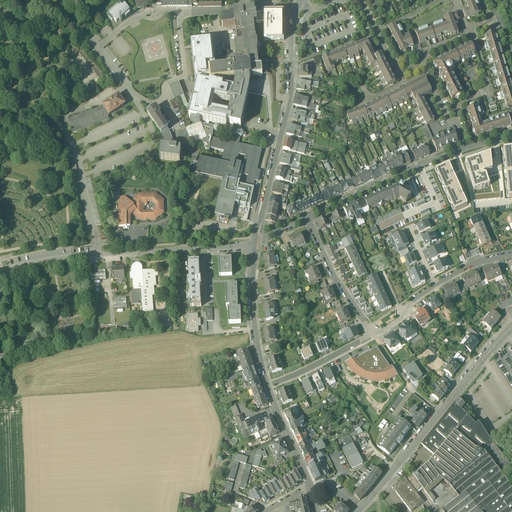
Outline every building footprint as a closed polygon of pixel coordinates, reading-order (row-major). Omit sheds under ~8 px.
[(134,0),(138,9),(141,8),(145,6),(149,5),(147,0),(134,0)] [(463,11),(465,18),(467,17),(467,18),(471,16),(481,13),(478,5),(481,5),(478,0),(466,0),(467,1),(466,2),(468,9),(464,10),(464,11),(463,11)] [(113,19),(113,18),(116,22),(125,15),(126,16),(131,12),(129,11),(130,10),(122,2),(107,16),(108,17),(108,18),(109,20),(110,19),(111,21),(112,21),(113,20),(113,19)] [(234,40),(236,57),(237,61),(237,66),(234,66),(233,64),(229,65),(215,66),(208,67),(210,82),(213,82),(217,82),(217,81),(223,81),(232,80),(235,79),(235,83),(235,85),(231,104),(229,112),(227,123),(231,124),(233,124),(241,126),(249,88),(250,85),(250,82),(249,78),(258,77),(258,72),(257,68),(258,68),(258,63),(256,52),(257,52),(256,39),(255,39),(253,23),(257,23),(255,14),(254,14),(254,9),(247,10),(247,9),(242,10),(242,11),(234,12),(235,16),(221,18),(222,21),(221,21),(222,27),(236,25),(236,30),(239,29),(240,39),(237,39),(234,40)] [(264,23),(264,40),(284,40),(284,11),(264,11),(264,13),(264,23)] [(257,23),(264,23),(264,13),(255,14),(257,23)] [(456,13),(451,15),(454,22),(459,21),(459,20),(460,20),(457,13),(456,14),(456,13)] [(458,32),(454,22),(451,15),(444,17),(444,18),(445,21),(442,22),(434,25),(430,26),(435,39),(450,33),(450,34),(452,34),(453,36),(456,34),(456,32),(458,32)] [(401,52),(407,49),(403,40),(406,39),(404,36),(403,33),(402,33),(403,32),(400,27),(398,23),(390,27),(391,30),(390,31),(394,41),(396,40),(400,48),(399,49),(401,52)] [(420,44),(435,39),(430,26),(427,27),(419,30),(415,32),(420,44)] [(485,45),(486,48),(499,44),(495,31),(492,33),(488,35),(488,34),(485,36),(487,44),(485,45)] [(409,34),(404,36),(406,39),(403,40),(407,49),(411,48),(410,46),(413,45),(409,34)] [(226,126),(227,123),(229,112),(221,110),(212,108),(214,100),(223,102),(231,104),(235,85),(235,83),(235,79),(232,80),(232,82),(223,83),(223,81),(217,81),(217,82),(213,82),(210,82),(208,67),(215,66),(212,39),(191,41),(195,83),(197,82),(193,102),(191,109),(189,118),(191,118),(200,120),(206,121),(209,122),(226,126)] [(78,52),(85,61),(89,58),(76,41),(69,46),(72,50),(72,51),(75,55),(78,52)] [(367,41),(344,50),(330,55),(329,55),(322,58),(327,71),(332,69),(331,67),(334,66),(333,64),(335,63),(334,62),(337,61),(337,62),(342,60),(342,59),(345,58),(345,59),(347,59),(349,58),(350,60),(354,59),(353,56),(354,56),(355,58),(359,57),(358,53),(358,51),(360,50),(361,52),(363,51),(365,56),(366,55),(367,58),(366,58),(368,62),(369,61),(370,63),(369,64),(370,67),(371,67),(374,65),(375,69),(378,68),(379,69),(376,71),(378,74),(380,73),(381,75),(379,76),(381,80),(383,79),(384,80),(382,82),(384,85),(386,84),(387,86),(395,82),(381,54),(375,57),(367,41)] [(462,48),(455,51),(448,55),(449,55),(448,56),(447,55),(434,62),(441,76),(442,77),(441,77),(445,84),(448,91),(449,91),(449,92),(452,99),(455,98),(456,99),(461,97),(460,95),(463,94),(455,79),(451,70),(451,69),(452,68),(452,67),(452,66),(461,62),(476,54),(470,43),(463,47),(464,48),(463,48),(462,48)] [(503,56),(499,44),(486,48),(486,52),(489,51),(491,56),(488,57),(489,60),(503,56)] [(492,69),(493,72),(507,68),(503,56),(489,60),(490,64),(493,63),(495,68),(492,69)] [(89,67),(93,64),(89,58),(85,61),(89,67)] [(89,67),(102,83),(106,80),(94,63),(93,64),(89,67)] [(308,76),(308,71),(308,68),(298,68),(298,76),(299,76),(308,76)] [(496,81),(497,84),(510,80),(507,68),(493,72),(494,76),(497,75),(499,80),(496,81)] [(418,108),(419,109),(426,105),(423,99),(422,100),(421,98),(432,92),(424,78),(402,89),(406,97),(411,94),(415,101),(416,100),(417,102),(416,103),(418,108)] [(499,93),(500,96),(511,92),(511,85),(510,80),(497,84),(498,88),(501,87),(502,92),(499,93)] [(184,96),(179,82),(169,86),(175,99),(180,97),(184,96)] [(408,100),(406,97),(402,89),(397,92),(401,100),(403,100),(404,102),(407,100),(408,100)] [(402,103),(401,100),(397,92),(391,95),(396,103),(397,102),(399,105),(402,103)] [(509,106),(511,105),(511,92),(500,96),(501,100),(504,99),(507,107),(509,106)] [(103,106),(109,115),(125,105),(124,104),(122,101),(121,98),(120,97),(118,95),(107,103),(107,102),(105,104),(103,106)] [(397,106),(396,103),(391,95),(386,98),(390,106),(392,105),(393,107),(397,106)] [(188,108),(188,105),(187,105),(184,96),(180,97),(185,108),(188,108)] [(391,108),(390,106),(386,98),(380,101),(385,109),(386,108),(388,110),(391,108),(391,109),(391,108)] [(314,106),(310,105),(294,101),(293,106),(306,109),(310,110),(315,111),(314,110),(315,106),(314,106)] [(386,111),(385,109),(380,101),(375,103),(379,112),(381,111),(382,113),(386,111)] [(231,104),(223,102),(221,110),(229,112),(231,104)] [(381,114),(379,112),(375,103),(370,106),(373,115),(376,113),(377,116),(380,114),(381,114)] [(467,109),(471,121),(480,118),(482,118),(481,115),(484,114),(482,107),(479,108),(478,105),(475,106),(475,105),(474,105),(474,104),(470,105),(470,106),(469,106),(470,108),(467,109)] [(420,113),(421,114),(429,110),(426,105),(419,109),(415,110),(416,110),(417,114),(420,113)] [(107,117),(109,115),(103,106),(102,106),(99,108),(98,109),(86,113),(84,114),(84,113),(80,114),(80,115),(68,119),(73,133),(108,120),(107,117)] [(374,117),(373,115),(370,106),(364,108),(367,117),(369,116),(370,119),(373,117),(374,117)] [(161,134),(168,129),(158,115),(160,113),(156,107),(147,113),(161,134)] [(368,119),(367,117),(364,108),(358,110),(361,119),(363,118),(364,121),(368,120),(368,119)] [(362,122),(361,119),(358,110),(352,112),(355,121),(357,120),(358,123),(362,122)] [(422,118),(423,120),(432,116),(429,110),(421,114),(418,116),(420,119),(422,118)] [(292,111),(291,116),(305,119),(310,120),(311,116),(309,115),(292,111)] [(356,124),(355,121),(352,112),(346,115),(350,123),(352,123),(352,125),(356,124)] [(501,115),(502,118),(505,128),(511,127),(508,116),(505,117),(505,114),(501,115)] [(434,121),(432,116),(423,120),(421,121),(422,124),(425,123),(426,125),(427,125),(434,121)] [(499,130),(505,128),(502,118),(500,119),(499,116),(495,117),(496,120),(499,130)] [(493,132),(499,130),(496,120),(494,121),(493,118),(489,119),(490,122),(493,132)] [(484,135),(493,132),(490,122),(488,122),(488,121),(483,123),(483,124),(481,124),(484,135)] [(386,126),(389,132),(398,128),(395,122),(386,126)] [(476,138),(484,135),(481,124),(480,122),(472,124),(473,127),(472,127),(473,130),(472,131),(473,133),(473,134),(474,135),(475,135),(476,138)] [(196,142),(202,140),(207,138),(204,131),(202,127),(201,125),(201,123),(186,129),(191,141),(190,143),(195,145),(196,142)] [(201,125),(202,127),(203,127),(210,128),(213,129),(214,129),(214,131),(217,132),(219,130),(237,134),(237,136),(235,143),(239,144),(240,137),(241,137),(242,136),(245,136),(246,134),(243,133),(243,132),(238,131),(237,132),(232,131),(229,130),(222,128),(219,128),(219,126),(216,125),(215,127),(209,125),(206,125),(203,124),(201,125)] [(433,139),(427,125),(426,125),(422,127),(428,141),(433,139)] [(300,133),(303,134),(304,130),(300,129),(288,126),(287,130),(300,133)] [(336,127),(334,134),(343,136),(345,129),(336,127)] [(213,129),(210,128),(209,131),(206,130),(204,131),(207,138),(202,140),(206,150),(209,150),(210,148),(212,138),(213,135),(212,134),(213,129)] [(165,145),(165,149),(173,150),(173,144),(172,139),(170,134),(168,129),(161,134),(163,137),(164,141),(165,145)] [(435,147),(437,151),(446,147),(454,144),(454,143),(456,142),(457,144),(458,143),(457,139),(455,139),(455,137),(456,136),(454,132),(445,135),(445,133),(440,135),(441,136),(432,140),(434,145),(435,144),(436,147),(435,147)] [(235,143),(212,138),(210,148),(224,151),(221,162),(200,158),(199,163),(201,163),(200,165),(199,164),(197,172),(225,179),(217,214),(232,217),(235,203),(239,185),(241,175),(245,176),(247,176),(248,176),(247,180),(255,181),(257,171),(262,149),(239,144),(235,143)] [(426,147),(428,152),(432,150),(429,142),(424,144),(425,147),(426,147)] [(418,148),(419,150),(422,158),(430,154),(428,152),(426,147),(425,147),(422,148),(422,146),(418,148)] [(405,151),(407,151),(405,147),(397,150),(399,155),(406,153),(405,151)] [(181,151),(173,150),(165,149),(161,148),(160,159),(164,159),(163,160),(180,162),(181,151)] [(389,154),(391,158),(399,155),(397,150),(389,154)] [(419,150),(416,152),(413,153),(414,155),(416,160),(422,158),(419,150)] [(406,153),(399,155),(404,166),(411,163),(408,157),(406,152),(406,153)] [(492,169),(491,153),(477,157),(477,158),(476,158),(476,157),(465,161),(474,190),(479,188),(478,187),(485,185),(485,186),(489,185),(486,174),(484,174),(484,172),(492,169)] [(281,155),(280,160),(294,163),(296,163),(297,159),(291,157),(281,155)] [(399,155),(391,158),(392,161),(396,169),(404,166),(399,155)] [(199,163),(200,158),(199,157),(198,159),(197,159),(197,162),(195,169),(196,169),(195,174),(223,180),(215,215),(219,216),(219,217),(226,219),(229,219),(229,218),(232,219),(232,217),(217,214),(225,179),(197,172),(199,164),(200,165),(201,163),(199,163)] [(381,176),(386,174),(382,165),(380,166),(377,160),(374,162),(376,165),(381,176)] [(396,169),(392,161),(389,162),(387,163),(391,172),(396,169)] [(75,163),(68,165),(70,174),(77,172),(75,163)] [(391,172),(387,163),(384,164),(382,165),(386,174),(391,172)] [(451,203),(452,207),(453,206),(455,210),(467,204),(463,196),(461,192),(462,192),(454,176),(452,172),(453,172),(449,163),(436,169),(438,172),(437,173),(439,176),(442,182),(442,183),(443,186),(444,186),(447,193),(446,193),(448,197),(449,196),(451,203)] [(374,180),(381,176),(376,165),(372,167),(372,169),(369,170),(370,171),(374,180)] [(367,183),(374,180),(370,171),(365,173),(363,174),(367,183)] [(289,179),(290,177),(277,174),(276,179),(291,183),(292,180),(289,179)] [(363,174),(362,175),(357,177),(361,185),(367,183),(363,174)] [(355,188),(361,185),(357,177),(352,179),(351,180),(355,188)] [(245,187),(253,189),(253,188),(255,181),(247,180),(245,187)] [(349,191),(355,188),(351,180),(349,180),(345,183),(349,191)] [(342,194),(349,191),(345,183),(340,185),(339,185),(342,194)] [(397,187),(391,190),(394,197),(395,199),(399,197),(399,198),(400,199),(403,201),(403,199),(407,201),(409,198),(409,199),(411,197),(410,196),(412,192),(404,187),(405,186),(401,184),(399,187),(397,188),(397,187)] [(245,187),(239,185),(235,203),(250,206),(252,196),(254,196),(254,189),(253,188),(253,189),(245,187)] [(336,197),(342,194),(339,185),(337,186),(332,188),(336,197)] [(330,199),(336,197),(332,188),(328,190),(326,191),(330,199)] [(391,199),(394,197),(391,190),(390,188),(386,189),(387,190),(381,193),(380,192),(377,194),(381,203),(384,202),(385,203),(392,200),(391,199)] [(324,202),(330,199),(326,191),(325,192),(320,194),(324,202)] [(133,206),(136,209),(132,213),(139,220),(156,219),(163,212),(163,202),(156,205),(156,206),(154,206),(151,209),(154,211),(153,212),(148,212),(146,212),(143,212),(142,212),(142,209),(143,209),(143,205),(146,205),(146,202),(148,202),(153,202),(155,194),(139,195),(134,200),(134,202),(135,203),(133,204),(132,204),(133,206)] [(163,202),(155,194),(153,202),(156,205),(163,202)] [(317,205),(324,202),(320,194),(316,196),(314,197),(317,205)] [(378,205),(381,203),(377,194),(373,195),(374,196),(368,199),(367,198),(364,200),(367,208),(368,209),(371,208),(372,209),(379,206),(378,205)] [(128,217),(132,213),(136,209),(133,206),(132,204),(125,197),(120,197),(120,204),(119,204),(119,210),(116,210),(116,213),(117,213),(117,215),(119,215),(119,226),(126,226),(130,226),(130,218),(128,217)] [(311,208),(317,205),(314,197),(307,200),(311,208)] [(305,211),(311,208),(307,200),(301,202),(305,211)] [(367,208),(364,200),(363,200),(356,203),(359,211),(367,208)] [(299,213),(305,211),(301,202),(295,205),(299,213)] [(356,213),(359,211),(356,203),(350,206),(355,217),(357,222),(361,221),(358,216),(358,213),(357,213),(356,214),(356,213)] [(270,204),(268,210),(277,212),(278,208),(281,209),(282,207),(270,204)] [(294,216),(299,213),(295,205),(287,209),(288,211),(287,211),(290,218),(294,216)] [(348,220),(355,217),(350,206),(343,209),(344,211),(347,217),(348,220)] [(268,210),(267,216),(279,219),(279,218),(280,216),(277,215),(277,212),(268,210)] [(339,220),(347,217),(344,211),(341,212),(340,210),(336,212),(339,220)] [(334,223),(339,220),(336,212),(332,214),(333,216),(330,218),(331,221),(333,220),(334,223)] [(471,220),(474,226),(483,222),(480,216),(471,220)] [(329,222),(331,221),(330,218),(327,219),(326,217),(321,219),(325,227),(330,224),(329,222)] [(321,228),(325,227),(321,219),(317,221),(318,223),(315,224),(317,227),(318,227),(319,229),(321,228)] [(420,233),(430,229),(427,221),(423,223),(417,226),(420,233)] [(474,226),(476,233),(485,229),(483,222),(474,226)] [(476,233),(479,239),(488,235),(485,229),(476,233)] [(398,234),(392,237),(389,238),(395,251),(398,250),(406,246),(409,245),(405,235),(403,232),(398,234)] [(301,233),(295,236),(299,245),(302,243),(305,242),(301,233)] [(433,234),(428,236),(422,239),(426,246),(437,241),(433,234)] [(491,242),(488,235),(479,239),(482,246),(491,242)] [(296,246),(299,245),(295,236),(289,239),(293,247),(296,246)] [(342,242),(345,249),(353,246),(352,243),(350,238),(342,242)] [(491,242),(482,246),(485,251),(494,247),(491,242)] [(345,249),(349,257),(356,253),(353,246),(345,249)] [(440,250),(439,247),(433,249),(428,252),(432,259),(437,257),(442,254),(440,250)] [(402,258),(404,257),(410,254),(407,249),(399,252),(402,258)] [(263,256),(264,262),(274,260),(273,256),(275,256),(274,253),(263,256)] [(349,257),(352,264),(360,260),(356,253),(349,257)] [(410,254),(404,257),(406,263),(405,263),(406,267),(417,262),(413,253),(410,254)] [(220,258),(221,276),(232,275),(231,258),(220,258)] [(188,261),(188,264),(188,272),(189,272),(189,278),(189,286),(190,292),(189,292),(190,300),(190,307),(201,306),(201,299),(199,299),(199,295),(198,295),(198,292),(199,292),(198,286),(200,285),(201,285),(201,278),(200,278),(198,278),(198,271),(197,271),(197,268),(197,264),(198,264),(199,264),(199,260),(188,261)] [(354,268),(355,271),(363,268),(360,260),(352,264),(354,268)] [(437,272),(448,267),(445,260),(440,262),(434,265),(437,272)] [(141,270),(142,268),(142,266),(140,265),(139,264),(137,263),(135,264),(133,265),(132,266),(131,268),(131,270),(131,273),(135,273),(135,278),(133,278),(133,279),(134,291),(131,291),(132,304),(137,304),(136,301),(142,301),(152,300),(152,294),(154,294),(153,284),(156,284),(155,274),(157,274),(157,270),(142,271),(141,270)] [(497,265),(490,268),(483,271),(484,273),(486,279),(487,281),(494,278),(497,276),(498,277),(502,275),(501,274),(498,268),(497,265)] [(113,274),(113,279),(124,278),(124,273),(124,267),(123,267),(120,267),(120,268),(118,268),(117,268),(116,268),(116,267),(111,267),(111,268),(111,273),(112,272),(114,272),(114,274),(113,274)] [(308,273),(310,277),(318,273),(316,267),(307,271),(308,273)] [(366,275),(363,268),(355,271),(359,279),(366,275)] [(415,285),(425,281),(419,268),(416,270),(410,273),(414,281),(415,285)] [(321,279),(318,273),(310,277),(311,280),(312,282),(321,279)] [(477,273),(470,276),(463,279),(465,284),(467,288),(470,287),(470,286),(474,285),(481,282),(478,276),(477,273)] [(484,273),(481,274),(478,276),(481,282),(484,280),(486,279),(484,273)] [(366,279),(369,285),(379,280),(376,275),(366,279)] [(264,280),(265,287),(274,285),(274,281),(275,281),(275,278),(264,280)] [(379,280),(369,285),(371,290),(381,286),(379,280)] [(446,294),(448,298),(455,295),(459,293),(460,293),(457,288),(455,283),(444,288),(446,294)] [(229,309),(230,324),(241,323),(241,308),(238,308),(238,306),(237,285),(227,286),(228,307),(229,307),(230,309),(229,309)] [(275,289),(274,285),(265,287),(266,293),(277,291),(277,288),(275,289)] [(381,286),(371,290),(374,296),(384,291),(381,286)] [(323,294),(324,297),(333,293),(331,288),(322,292),(323,294)] [(384,291),(374,296),(376,301),(386,297),(384,291)] [(336,299),(333,293),(324,297),(326,301),(327,303),(336,299)] [(386,297),(376,301),(379,307),(389,302),(386,297)] [(433,311),(435,309),(436,310),(438,308),(441,306),(435,297),(432,299),(431,298),(429,300),(426,302),(429,306),(433,311)] [(114,299),(115,309),(127,308),(126,298),(114,299)] [(152,300),(142,301),(143,312),(153,312),(152,300)] [(389,302),(379,307),(381,312),(391,308),(389,302)] [(421,308),(422,310),(426,316),(430,313),(426,308),(425,306),(421,308)] [(338,315),(339,318),(348,314),(345,308),(337,312),(338,315)] [(273,316),(275,316),(275,313),(277,313),(278,313),(277,309),(274,310),(265,311),(266,318),(273,316)] [(430,321),(426,316),(422,310),(420,311),(419,311),(417,313),(413,316),(420,326),(424,323),(425,324),(430,321)] [(491,314),(488,317),(486,321),(485,320),(483,323),(488,327),(491,329),(496,323),(501,317),(492,311),(490,314),(491,314)] [(186,318),(187,323),(200,322),(200,319),(198,319),(198,314),(187,314),(187,318),(186,318)] [(350,320),(348,314),(339,318),(341,321),(342,324),(350,320)] [(201,326),(200,322),(187,323),(187,328),(188,328),(188,332),(198,331),(198,326),(201,326)] [(399,330),(401,332),(404,337),(406,340),(410,337),(412,339),(417,335),(416,333),(410,325),(409,323),(406,325),(402,328),(399,330)] [(263,330),(264,336),(274,335),(273,331),(275,331),(275,328),(263,330)] [(349,341),(358,337),(356,332),(356,333),(354,329),(345,333),(347,337),(348,341),(349,341)] [(475,337),(477,339),(479,336),(470,329),(467,333),(470,335),(474,338),(475,337)] [(393,334),(384,340),(389,348),(390,348),(390,349),(393,347),(399,343),(396,339),(393,334)] [(470,338),(467,341),(475,347),(479,342),(476,340),(474,338),(470,335),(468,337),(470,338)] [(399,336),(396,339),(399,343),(401,346),(404,344),(401,339),(399,336)] [(316,344),(320,353),(328,349),(327,346),(324,341),(316,344)] [(462,345),(463,346),(468,349),(471,352),(475,347),(467,341),(465,344),(463,343),(462,345)] [(309,348),(300,352),(301,354),(304,360),(313,356),(309,348)] [(357,358),(356,359),(360,364),(367,369),(375,371),(384,370),(390,367),(389,366),(377,348),(371,351),(370,352),(369,352),(357,358)] [(243,370),(243,371),(253,367),(247,350),(237,354),(242,367),(243,370)] [(462,363),(465,359),(460,355),(457,359),(462,363)] [(271,368),(272,373),(282,370),(278,357),(268,360),(270,365),(270,366),(270,368),(271,368)] [(392,366),(390,367),(384,370),(375,371),(367,369),(360,364),(356,359),(354,357),(345,362),(345,363),(346,362),(353,371),(352,372),(353,372),(360,377),(359,380),(364,382),(366,379),(374,381),(375,381),(384,380),(385,384),(390,382),(389,379),(397,375),(398,376),(398,375),(392,366)] [(451,362),(448,365),(456,371),(460,366),(457,364),(455,363),(451,359),(449,361),(451,362)] [(413,363),(403,370),(406,373),(406,372),(408,375),(407,376),(409,379),(410,378),(412,380),(411,381),(413,383),(417,380),(422,376),(413,363)] [(452,376),(456,371),(448,365),(446,368),(444,367),(443,369),(447,372),(449,374),(452,376)] [(246,379),(247,382),(257,378),(254,370),(244,374),(241,375),(243,380),(246,379)] [(328,382),(329,383),(335,380),(330,370),(326,371),(324,372),(324,374),(328,382)] [(312,377),(318,388),(323,386),(323,385),(319,377),(318,375),(312,377)] [(443,387),(448,381),(444,378),(442,377),(438,382),(441,385),(443,387)] [(250,390),(251,390),(260,386),(257,378),(247,382),(250,390)] [(307,394),(312,391),(310,386),(307,380),(302,383),(307,394)] [(225,384),(228,390),(236,386),(234,381),(225,384)] [(434,389),(436,391),(443,396),(447,390),(443,387),(441,385),(438,388),(435,386),(434,389)] [(251,390),(255,400),(264,397),(260,386),(251,390)] [(281,400),(283,405),(292,401),(288,389),(279,392),(280,397),(281,400)] [(438,401),(443,396),(436,391),(432,396),(436,399),(438,401)] [(267,405),(264,397),(255,400),(256,404),(258,409),(267,405)] [(454,404),(461,410),(462,408),(465,404),(458,399),(454,404)] [(423,489),(424,491),(428,488),(440,477),(444,480),(448,484),(458,497),(443,508),(442,509),(442,511),(481,511),(486,508),(488,511),(511,511),(511,488),(501,474),(490,459),(483,452),(493,443),(478,422),(475,425),(471,420),(467,415),(466,414),(461,410),(454,404),(421,444),(435,455),(429,463),(414,476),(413,475),(412,475),(422,488),(423,489)] [(230,407),(234,418),(240,415),(235,405),(230,407)] [(410,413),(411,414),(414,416),(422,422),(426,417),(426,416),(423,414),(414,407),(412,409),(410,413)] [(284,414),(287,420),(295,416),(296,416),(294,413),(295,412),(293,410),(293,409),(291,410),(284,414)] [(234,418),(238,426),(244,423),(245,423),(242,415),(240,415),(234,418)] [(245,423),(244,423),(247,430),(255,426),(260,424),(264,423),(260,415),(245,423)] [(290,427),(300,421),(299,418),(297,419),(295,416),(287,420),(290,427)] [(422,422),(414,416),(413,417),(414,417),(413,418),(415,419),(412,423),(418,427),(422,422)] [(266,429),(266,430),(266,429),(276,425),(273,418),(269,420),(268,418),(264,420),(266,426),(267,429),(266,429)] [(377,446),(380,448),(402,420),(399,418),(393,426),(391,425),(382,437),(383,438),(377,446)] [(378,427),(382,430),(388,422),(384,419),(378,427)] [(290,427),(293,433),(302,428),(300,427),(300,425),(304,423),(302,420),(300,421),(290,427)] [(402,420),(380,448),(389,455),(398,444),(399,445),(404,439),(402,438),(411,427),(402,420)] [(250,437),(247,430),(244,423),(238,426),(243,440),(250,437)] [(263,431),(260,424),(255,426),(258,433),(263,431)] [(276,425),(266,429),(268,435),(270,438),(273,437),(277,435),(280,433),(276,425)] [(305,434),(306,434),(305,432),(304,432),(305,433),(302,434),(301,431),(302,430),(302,428),(293,433),(296,440),(305,434)] [(260,438),(268,435),(266,429),(266,430),(265,430),(263,431),(258,433),(260,438)] [(296,440),(298,446),(306,442),(305,439),(307,437),(305,434),(296,440)] [(353,444),(350,439),(349,436),(338,442),(342,450),(352,444),(353,444)] [(277,459),(281,457),(285,456),(285,455),(289,453),(283,440),(271,445),(277,459)] [(301,452),(311,447),(310,445),(308,446),(306,442),(298,446),(301,452)] [(301,452),(305,460),(313,455),(311,452),(318,448),(320,451),(325,449),(324,447),(321,442),(315,445),(311,447),(301,452)] [(511,465),(493,443),(483,452),(490,459),(501,474),(511,465)] [(357,454),(352,444),(342,450),(347,459),(357,454)] [(362,464),(357,454),(347,459),(352,469),(362,464)] [(239,462),(246,464),(247,458),(237,455),(236,456),(235,461),(239,462)] [(258,468),(261,456),(256,455),(252,466),(258,468)] [(308,466),(316,462),(315,459),(314,458),(313,455),(305,460),(308,466)] [(404,465),(407,468),(413,461),(412,460),(410,458),(405,464),(404,465)] [(228,479),(234,481),(239,462),(235,461),(233,461),(228,479)] [(308,466),(311,472),(321,467),(319,461),(316,462),(308,466)] [(372,472),(370,474),(378,480),(382,474),(371,466),(368,469),(372,472)] [(324,473),(321,467),(311,472),(314,479),(324,473)] [(291,474),(292,475),(296,483),(297,482),(298,482),(301,481),(298,473),(297,470),(291,474)] [(374,485),(378,480),(370,474),(367,471),(365,474),(370,477),(367,480),(374,485)] [(326,477),(324,473),(314,479),(315,482),(326,477)] [(292,475),(287,478),(292,487),(293,486),(295,487),(297,485),(296,483),(292,475)] [(416,493),(422,488),(412,475),(406,480),(405,478),(392,488),(393,489),(410,511),(411,511),(423,503),(417,494),(416,493)] [(359,481),(363,484),(367,480),(363,476),(361,479),(359,481)] [(428,488),(431,491),(444,480),(440,477),(428,488)] [(287,478),(282,481),(287,490),(289,489),(290,489),(293,488),(292,487),(287,478)] [(374,485),(367,480),(363,484),(370,489),(374,485)] [(277,481),(272,484),(277,493),(278,492),(280,493),(282,491),(278,483),(277,481)] [(282,481),(278,483),(282,491),(283,492),(284,491),(285,492),(288,491),(287,490),(282,481)] [(225,491),(230,493),(233,484),(227,482),(225,491)] [(272,484),(268,487),(273,497),(278,494),(277,493),(272,484)] [(366,494),(370,489),(363,484),(362,487),(360,489),(366,494)] [(263,489),(264,491),(269,499),(273,497),(268,487),(263,489)] [(359,501),(366,494),(360,489),(358,491),(356,490),(354,492),(356,494),(354,496),(359,501)] [(257,500),(258,502),(263,500),(259,493),(257,490),(252,492),(253,494),(253,495),(250,494),(248,498),(255,501),(257,500)] [(269,501),(269,499),(264,491),(259,493),(263,500),(265,503),(269,501)] [(430,492),(427,495),(433,502),(436,500),(430,492)] [(308,511),(306,500),(305,500),(305,498),(300,499),(300,500),(294,502),(294,503),(289,504),(289,506),(290,510),(293,509),(294,511),(296,510),(296,511),(308,511)]
